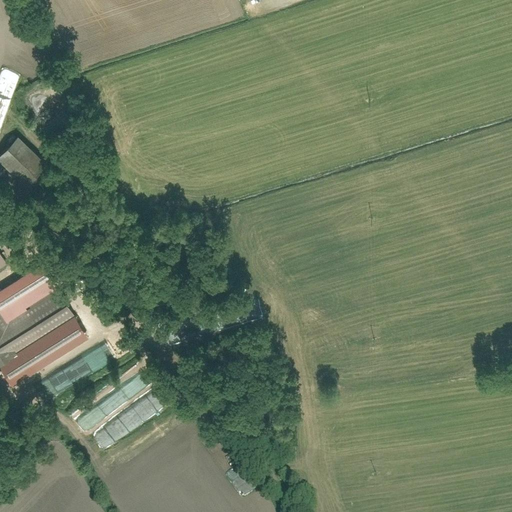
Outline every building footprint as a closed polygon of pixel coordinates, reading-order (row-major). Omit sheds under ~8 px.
[(44,159),(17,134),(0,152),(0,158),(24,181),(44,159)] [(0,361),(74,316),(56,288),(31,304),(26,296),(2,311),(0,308),(0,361)] [(124,335),(44,375),(53,393),(133,353),(124,335)] [(150,436),(133,448),(140,458),(157,446),(150,436)] [(213,482),(222,475),(219,470),(209,476),(213,482)] [(158,511),(173,511),(186,503),(182,496),(158,511)]
